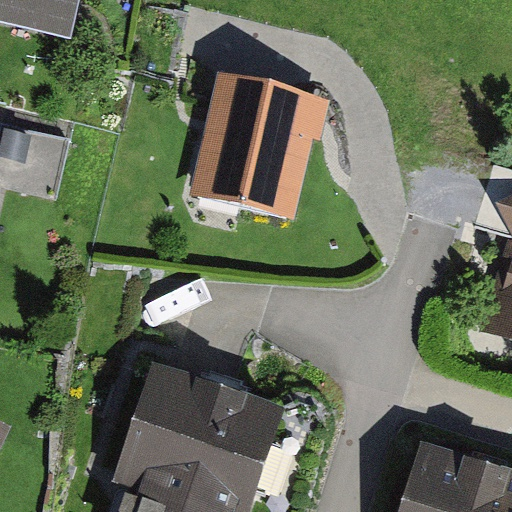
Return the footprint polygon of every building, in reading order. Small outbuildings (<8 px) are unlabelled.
[(0,0),(0,26),(72,42),(81,0),(0,0)] [(320,150),(324,132),(211,108),(185,231),(288,253),(306,172),(315,174),(320,150)] [(30,166),(0,158),(0,192),(22,198),(30,166)] [(511,223),(490,237),(507,269),(473,359),(511,370),(511,223)] [(265,473),(276,442),(145,397),(107,506),(124,511),(280,511),(291,482),(265,473)] [(418,470),(403,511),(511,511),(511,502),(502,499),(505,489),(465,476),(462,485),(418,470)]
